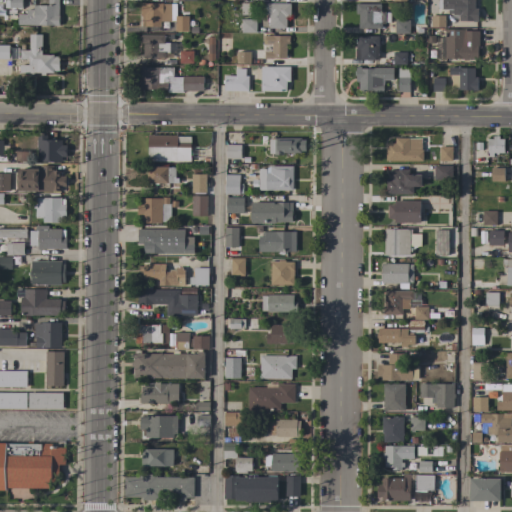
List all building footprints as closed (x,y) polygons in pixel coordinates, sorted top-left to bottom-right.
[(21,0),(21,8),(4,8),(4,0),(21,0)] [(58,0),(58,25),(17,25),(17,15),(26,15),(26,10),(33,10),(33,5),(48,5),(48,0),(58,0)] [(448,12),(448,9),(442,9),(442,0),(474,0),(474,8),(478,8),(478,21),(459,21),(459,12),(449,12),(448,12)] [(170,14),(170,21),(162,21),(162,27),(144,26),(145,21),(144,21),(144,16),(141,16),(141,3),(178,4),(178,14),(170,14)] [(290,3),(290,17),(286,17),(286,28),(269,28),(269,22),(267,22),(267,18),(269,18),(269,14),(260,14),(260,3),(290,3)] [(380,4),(380,11),(385,11),(385,13),(390,13),(390,22),(385,22),(385,24),(381,24),(381,28),(358,28),(358,14),(355,14),(356,4),(380,4)] [(445,27),(431,27),(431,15),(445,16),(445,27)] [(188,31),(174,31),(175,16),(188,16),(188,20),(188,30),(188,31)] [(256,20),(256,33),(241,33),(241,19),(256,20)] [(394,20),(409,20),(409,33),(394,33),(394,27),(394,20)] [(466,30),(466,31),(479,31),(479,47),(477,47),(477,60),(462,59),(445,58),(445,29),(466,30)] [(41,55),(53,55),(53,57),(59,57),(59,71),(53,71),(53,73),(45,73),(45,75),(41,75),(41,73),(19,72),(19,65),(28,65),(28,59),(20,59),(20,50),(29,50),(29,34),(41,34),(41,55)] [(164,35),(164,43),(169,43),(169,53),(165,53),(165,58),(143,58),(143,43),(140,43),(140,34),(164,35)] [(265,51),(271,51),(271,44),(263,44),(263,35),(289,36),(289,44),(286,44),(286,59),(273,58),(273,59),(264,59),(264,54),(265,51)] [(378,36),(378,46),(376,46),(375,60),(360,60),(360,52),(358,52),(358,50),(356,50),(356,36),(378,36)] [(0,45),(9,45),(9,59),(0,59),(0,45)] [(193,51),(193,63),(179,63),(179,51),(193,51)] [(250,63),(233,63),(233,55),(237,55),(237,52),(250,52),(250,63)] [(406,65),(392,64),(393,52),(406,52),(406,54),(406,65)] [(182,77),(182,76),(203,76),(203,91),(182,91),(182,92),(167,92),(167,90),(139,89),(139,79),(140,79),(140,74),(139,74),(139,69),(140,69),(140,66),(145,66),(145,67),(173,67),(173,77),(182,77)] [(361,66),(361,69),(373,69),(373,68),(393,68),(393,80),(384,80),(384,86),(383,86),(383,92),(373,92),(373,91),(359,91),(359,82),(356,82),(356,66),(361,66)] [(290,67),(290,81),(286,81),(286,91),(261,91),(261,67),(290,67)] [(459,67),(459,68),(474,68),(474,77),(477,77),(477,91),(472,90),(458,90),(458,87),(451,87),(451,75),(448,75),(448,67),(459,67)] [(410,68),(409,92),(397,92),(398,68),(410,68)] [(245,69),(245,76),(247,76),(247,91),(224,91),(224,76),(235,76),(236,69),(245,69)] [(444,78),(444,91),(432,91),(433,78),(444,78)] [(147,161),(147,135),(177,135),(177,136),(191,137),(190,161),(147,161)] [(487,139),(492,139),(492,136),(500,136),(500,139),(503,139),(503,153),(498,153),(498,155),(495,155),(495,153),(493,153),(493,156),(488,156),(488,153),(487,153),(487,139)] [(301,138),(301,140),(305,140),(305,151),(301,151),(301,153),(283,153),(283,155),(274,155),(274,154),(269,154),(268,139),(274,139),(274,138),(301,138)] [(385,161),(385,143),(395,143),(395,138),(408,138),(421,139),(421,150),(423,150),(423,161),(385,161)] [(36,161),(36,139),(62,140),(61,145),(66,145),(66,156),(62,156),(62,162),(36,161)] [(241,145),(240,159),(225,158),(226,144),(241,145)] [(457,147),(457,161),(439,161),(439,147),(457,147)] [(18,168),(38,169),(40,169),(40,165),(53,165),(53,170),(60,170),(60,176),(65,176),(65,186),(60,186),(60,191),(38,191),(18,191),(18,168)] [(147,183),(147,167),(168,166),(168,168),(175,167),(175,178),(178,178),(178,183),(147,183)] [(292,166),(292,191),(258,190),(258,169),(266,169),(265,173),(269,173),(269,166),(292,166)] [(452,166),(452,180),(434,180),(434,166),(452,166)] [(503,181),(490,181),(490,167),(503,167),(503,181)] [(385,194),(385,178),(389,178),(389,170),(397,170),(397,169),(409,169),(409,174),(421,174),(421,186),(413,186),(413,194),(385,194)] [(0,173),(9,173),(9,186),(14,186),(14,190),(0,190),(0,173)] [(205,193),(191,193),(191,174),(206,174),(205,193)] [(239,184),(242,185),(242,193),(239,193),(239,194),(224,194),(225,180),(239,180),(239,184)] [(206,216),(191,215),(191,195),(207,196),(206,216)] [(35,198),(61,197),(61,199),(65,199),(65,204),(65,218),(60,218),(60,222),(42,222),(42,218),(35,218),(35,198)] [(170,222),(161,222),(161,223),(140,223),(140,215),(137,215),(137,205),(140,205),(140,198),(162,198),(162,197),(169,197),(169,203),(170,203),(170,222)] [(243,197),(243,213),(226,213),(226,197),(243,197)] [(420,201),(420,222),(394,222),(394,219),(387,219),(388,204),(394,204),(394,200),(420,201)] [(251,223),(251,202),(273,202),(273,204),(277,204),(277,202),(292,202),(292,222),(275,222),(275,223),(251,223)] [(496,225),(482,225),(482,211),(496,211),(496,225)] [(38,231),(36,231),(36,225),(48,225),(48,228),(61,229),(61,237),(66,237),(66,249),(43,248),(43,250),(37,249),(37,246),(38,231)] [(224,227),(238,227),(237,247),(224,247),(224,227)] [(384,229),(392,229),(392,227),(396,227),(396,229),(411,229),(411,234),(421,234),(421,246),(410,246),(410,247),(411,247),(411,252),(409,252),(409,255),(384,255),(384,229)] [(184,229),(184,248),(144,247),(144,244),(137,244),(137,228),(184,229)] [(0,229),(26,229),(26,237),(0,237),(0,229)] [(448,255),(435,255),(435,229),(448,229),(448,255)] [(488,245),(488,244),(483,244),(483,231),(488,231),(488,230),(503,230),(503,245),(502,245),(488,245)] [(258,252),(258,236),(261,236),(261,232),(264,232),(264,231),(295,231),(295,251),(258,252)] [(5,255),(5,243),(24,243),(24,249),(29,249),(29,255),(5,255)] [(0,269),(0,256),(11,257),(11,269),(0,269)] [(244,276),(230,275),(230,258),(244,258),(244,276)] [(511,285),(506,285),(506,266),(502,266),(502,259),(511,259),(511,285)] [(293,285),(270,284),(270,266),(268,266),(268,263),(270,263),(270,261),(278,261),(278,260),(285,260),(285,261),(294,262),(293,285)] [(31,285),(31,261),(60,261),(60,264),(65,264),(64,282),(61,282),(61,285),(31,285)] [(165,263),(165,271),(169,271),(169,269),(175,269),(175,267),(182,267),(182,270),(184,270),(184,281),(177,281),(177,285),(158,285),(158,279),(143,279),(143,274),(139,274),(139,267),(143,267),(143,264),(165,263)] [(408,263),(408,265),(413,265),(413,275),(420,275),(420,281),(413,281),(413,282),(408,282),(408,283),(381,283),(381,263),(408,263)] [(208,285),(195,285),(195,284),(189,284),(189,277),(193,277),(193,268),(208,267),(208,285)] [(32,315),(20,315),(20,297),(24,297),(24,289),(46,289),(46,298),(60,299),(60,301),(64,301),(64,313),(60,313),(60,315),(32,315)] [(177,315),(177,316),(166,316),(166,304),(137,304),(137,289),(178,290),(178,295),(197,295),(196,315),(177,315)] [(413,291),(414,291),(414,294),(413,294),(413,299),(409,299),(409,309),(402,308),(402,314),(382,314),(382,304),(384,304),(384,291),(413,291)] [(498,305),(485,306),(484,292),(498,292),(498,305)] [(293,295),(293,302),(296,302),(296,309),(293,309),(293,312),(267,312),(267,311),(261,311),(261,296),(267,296),(267,295),(293,295)] [(0,301),(10,301),(10,315),(0,315),(0,301)] [(428,306),(428,319),(414,319),(414,306),(428,306)] [(244,319),(244,321),(251,321),(251,329),(244,329),(244,328),(240,328),(240,329),(229,329),(229,319),(244,319)] [(399,328),(407,328),(407,332),(408,332),(408,320),(423,320),(423,322),(424,322),(424,333),(413,333),(413,335),(414,335),(414,344),(407,344),(407,346),(401,346),(401,342),(378,342),(378,338),(376,338),(376,333),(378,333),(378,330),(381,330),(381,328),(399,328)] [(40,338),(40,321),(61,322),(61,348),(35,347),(36,338),(40,338)] [(135,343),(135,324),(168,324),(168,343),(135,343)] [(294,324),(293,344),(266,343),(266,333),(270,333),(270,324),(294,324)] [(0,345),(0,329),(8,329),(8,328),(11,328),(11,329),(17,329),(17,332),(25,332),(25,346),(0,345)] [(483,345),(471,345),(471,328),(483,328),(483,345)] [(188,332),(188,349),(175,349),(175,332),(188,332)] [(208,336),(208,349),(192,349),(192,347),(189,347),(189,338),(192,338),(192,336),(208,336)] [(133,378),(133,367),(130,367),(130,362),(133,362),(133,353),(134,353),(134,350),(141,350),(141,353),(172,354),(172,351),(179,351),(179,353),(198,354),(198,351),(204,351),(204,354),(205,354),(204,378),(187,378),(133,378)] [(63,386),(45,386),(45,351),(63,351),(63,386)] [(259,378),(260,355),(295,356),(295,369),(291,369),(291,379),(259,378)] [(240,378),(224,378),(224,357),(240,357),(240,378)] [(487,380),(472,380),(472,362),(487,362),(487,380)] [(377,380),(377,364),(412,364),(412,380),(377,380)] [(0,386),(0,370),(26,371),(26,378),(28,378),(28,380),(26,380),(26,387),(0,386)] [(178,403),(139,403),(139,394),(141,394),(141,386),(153,386),(153,383),(178,384),(178,403)] [(383,383),(404,384),(404,405),(405,405),(405,408),(404,408),(404,410),(383,410),(383,383)] [(453,384),(453,394),(454,394),(454,397),(453,397),(453,407),(435,407),(435,396),(433,396),(433,397),(419,397),(419,383),(453,384)] [(294,384),(294,403),(280,402),(280,410),(247,410),(248,387),(266,387),(266,384),(294,384)] [(511,410),(496,410),(496,401),(501,401),(502,391),(511,391),(511,410)] [(0,408),(0,392),(26,392),(26,409),(0,408)] [(28,409),(28,393),(63,393),(63,409),(28,409)] [(487,411),(472,411),(472,410),(469,410),(469,398),(472,398),(472,397),(487,397),(487,411)] [(202,415),(202,412),(207,412),(207,415),(209,415),(209,426),(196,426),(196,423),(195,423),(195,418),(196,418),(196,415),(202,415)] [(245,412),(245,425),(224,425),(224,412),(245,412)] [(424,430),(414,430),(414,432),(410,432),(410,430),(409,430),(409,417),(411,417),(411,412),(421,412),(421,417),(424,417),(424,430)] [(510,413),(510,426),(511,426),(511,442),(497,442),(497,434),(485,434),(485,426),(490,426),(490,423),(480,423),(480,413),(510,413)] [(177,416),(177,434),(173,434),(173,438),(145,437),(145,429),(140,429),(140,416),(145,416),(145,415),(177,416)] [(382,417),(392,417),(392,416),(397,416),(397,417),(403,417),(403,442),(383,442),(383,433),(381,433),(382,417)] [(275,436),(275,435),(268,435),(269,420),(275,420),(275,419),(296,419),(296,420),(300,420),(300,435),(296,435),(296,437),(275,436)] [(242,426),(243,435),(239,436),(240,441),(233,442),(233,437),(228,438),(227,428),(242,426)] [(6,488),(6,490),(0,490),(0,443),(6,443),(27,444),(27,441),(32,441),(32,443),(51,444),(51,446),(56,446),(56,447),(65,447),(65,464),(59,464),(58,481),(50,481),(50,488),(6,488)] [(222,442),(235,442),(235,443),(237,443),(237,450),(236,450),(236,457),(251,457),(251,462),(253,462),(253,466),(251,466),(251,473),(234,473),(234,458),(222,458),(222,442)] [(511,472),(499,472),(499,450),(500,450),(500,444),(511,444),(511,472)] [(414,446),(413,459),(401,459),(401,462),(404,462),(403,467),(401,467),(401,470),(391,470),(391,467),(384,467),(384,459),(383,459),(383,453),(384,453),(384,445),(414,446)] [(173,449),(173,466),(141,466),(141,449),(173,449)] [(300,453),(300,471),(271,471),(271,469),(269,469),(269,466),(264,466),(264,455),(271,455),(271,453),(300,453)] [(431,461),(431,472),(418,472),(418,461),(431,461)] [(138,477),(138,474),(157,474),(157,477),(193,477),(193,498),(186,497),(186,500),(142,500),(142,497),(124,497),(124,477),(138,477)] [(278,500),(270,500),(270,502),(245,502),(245,501),(235,501),(235,499),(223,499),(223,475),(238,475),(238,477),(247,477),(247,475),(257,475),(257,477),(267,477),(267,475),(276,475),(276,477),(278,477),(278,500)] [(414,490),(415,475),(434,475),(433,490),(414,490)] [(299,496),(285,496),(285,476),(299,476),(299,496)] [(410,478),(409,500),(381,500),(381,497),(377,497),(377,485),(381,485),(381,478),(410,478)] [(500,478),(500,501),(470,501),(470,478),(500,478)]
